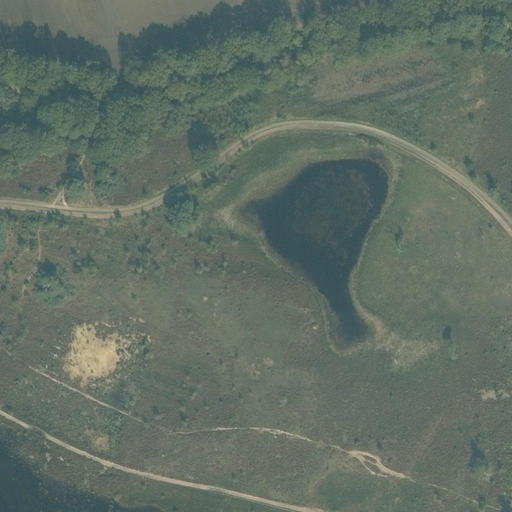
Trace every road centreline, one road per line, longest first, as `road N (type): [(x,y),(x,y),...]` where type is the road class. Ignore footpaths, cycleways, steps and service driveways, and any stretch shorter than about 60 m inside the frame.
road 1 (track): [(511,236),(429,164),(358,134),(311,130),(248,144),(157,206),(107,218),(0,211)]
road 2 (track): [(511,4),(106,99),(0,80)]
road 3 (track): [(0,415),(134,473),(304,511)]
